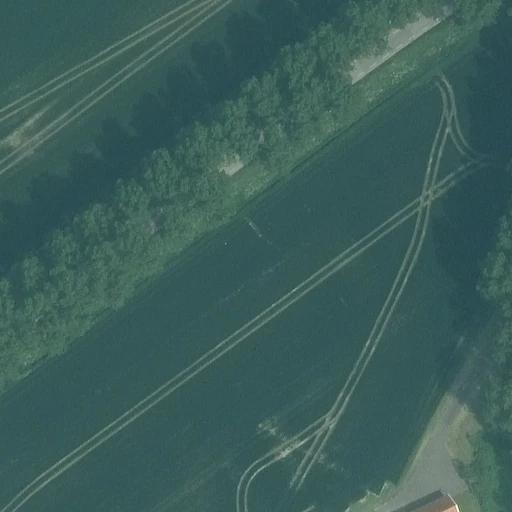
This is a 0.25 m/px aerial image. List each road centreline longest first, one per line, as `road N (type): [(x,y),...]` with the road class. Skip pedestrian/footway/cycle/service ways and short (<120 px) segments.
road 1 (tertiary): [(0,339),(450,0)]
road 2 (unclassified): [(439,431),(511,292)]
